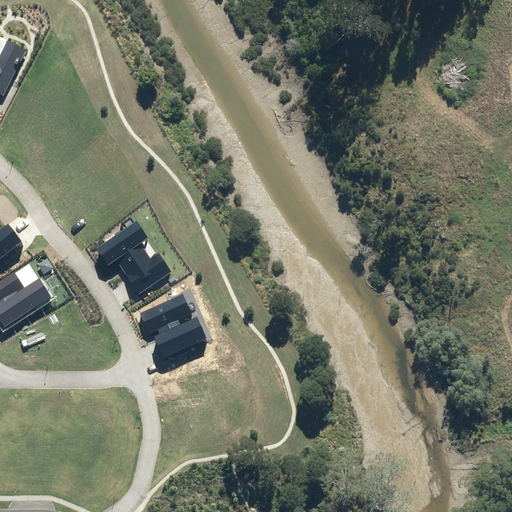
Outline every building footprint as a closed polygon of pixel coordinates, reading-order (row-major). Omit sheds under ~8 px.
[(0,92),(4,94),(28,51),(9,43),(0,57),(0,92)] [(0,224),(0,260),(24,242),(9,223),(0,229),(0,226),(1,226),(0,224)] [(141,223),(97,251),(108,269),(121,261),(140,291),(171,272),(159,253),(152,257),(145,246),(153,241),(141,223)] [(16,274),(0,284),(0,316),(7,327),(53,297),(40,276),(24,286),(16,274)] [(139,313),(148,334),(158,329),(161,335),(156,337),(165,358),(208,339),(198,316),(182,323),(181,321),(193,316),(184,293),(139,313)]
